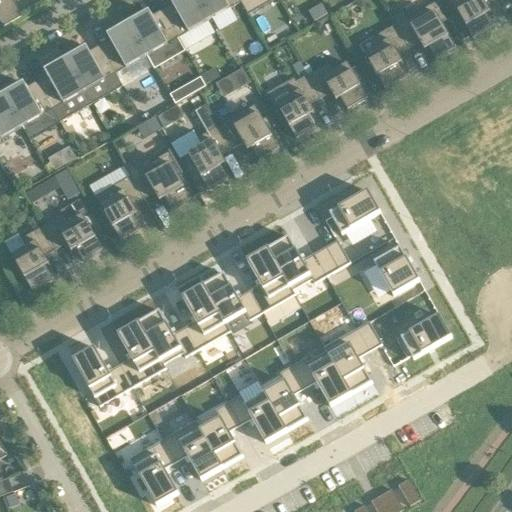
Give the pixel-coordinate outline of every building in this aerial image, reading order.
[(0,0),(0,19),(5,28),(23,18),(12,0),(0,0)] [(173,0),(170,2),(173,6),(162,12),(178,40),(210,22),(196,0),(173,0)] [(241,4),(238,0),(196,0),(210,22),(241,4)] [(444,0),(455,17),(459,15),(473,41),(493,29),(486,17),(491,14),(486,6),(497,0),(444,0)] [(456,51),(441,24),(445,22),(435,4),(408,20),(403,12),(391,19),(392,20),(409,51),(420,44),(425,52),(430,49),(437,62),(456,51)] [(129,25),(128,25),(147,58),(178,40),(162,12),(152,18),(150,14),(129,25)] [(351,43),(367,70),(368,70),(368,68),(371,66),(385,91),(405,80),(398,68),(403,65),(398,57),(409,51),(392,20),(351,43)] [(128,25),(128,26),(108,38),(110,42),(100,48),(116,76),(147,58),(128,25)] [(123,89),(116,76),(100,48),(89,54),(87,50),(67,61),(66,60),(66,61),(92,106),(123,89)] [(65,61),(66,62),(50,70),(47,72),(45,73),(48,78),(37,84),(53,112),(61,124),(92,106),(66,61),(65,61)] [(295,66),(303,80),(307,78),(299,63),(295,66)] [(318,71),(313,74),(307,78),(321,101),(332,95),(337,103),(341,100),(348,112),(368,101),(348,65),(333,73),(329,65),(320,70),(319,69),(318,70),(318,71)] [(216,69),(202,77),(207,86),(221,78),(216,69)] [(244,70),(231,77),(239,91),(252,84),(244,70)] [(321,101),(307,78),(303,80),(296,84),(294,80),(268,95),(274,107),(277,106),(297,141),(317,130),(310,118),(314,115),(310,107),(321,101)] [(193,83),(198,92),(207,88),(201,79),(193,83)] [(4,97),(4,96),(3,96),(22,129),(53,112),(37,84),(27,90),(24,85),(23,86),(4,97)] [(0,141),(22,129),(3,96),(3,97),(0,99),(0,141)] [(196,112),(208,133),(206,134),(207,135),(198,140),(203,148),(188,156),(209,192),(228,181),(221,168),(226,166),(222,158),(233,151),(219,128),(206,106),(196,112)] [(219,128),(233,151),(244,145),(248,153),(253,150),(260,162),(280,151),(255,108),(232,121),(231,120),(229,120),(230,122),(219,128)] [(167,112),(157,118),(164,129),(173,123),(167,112)] [(191,202),(177,176),(182,174),(171,154),(151,164),(149,161),(140,166),(137,161),(125,168),(144,202),(155,195),(160,204),(165,201),(172,213),(191,202)] [(144,202),(125,168),(124,168),(130,179),(120,185),(119,183),(118,184),(119,185),(96,199),(120,242),(140,231),(133,219),(138,216),(133,208),(144,202)] [(61,188),(72,181),(67,171),(55,178),(61,188)] [(368,193),(330,215),(332,219),(343,237),(381,215),(368,193)] [(55,222),(43,229),(56,252),(67,246),(72,254),(77,251),(84,263),(103,252),(83,216),(87,214),(80,202),(61,213),(63,217),(55,222)] [(56,252),(43,229),(21,241),(26,249),(12,257),(32,293),(52,281),(45,269),(50,266),(45,258),(56,252)] [(289,239),(268,251),(295,297),(296,297),(293,293),(313,282),(315,286),(327,279),(315,257),(303,263),(289,239)] [(338,243),(326,250),(339,272),(351,265),(338,243)] [(400,249),(375,264),(394,298),(420,283),(400,249)] [(326,250),(315,257),(327,279),(339,272),(326,250)] [(268,251),(248,262),(261,287),(250,293),(262,316),(295,297),(268,251)] [(224,276),(204,288),(230,334),(231,334),(227,326),(245,315),(250,323),(262,316),(250,293),(238,300),(224,276)] [(204,288),(183,299),(197,324),(185,330),(198,352),(230,334),(204,288)] [(160,313),(139,324),(165,371),(166,370),(164,367),(183,356),(185,359),(198,352),(185,330),(174,337),(160,313)] [(440,318),(397,342),(408,360),(412,358),(414,361),(452,339),(440,318)] [(139,324),(118,336),(132,361),(120,367),(133,389),(165,371),(139,324)] [(370,325),(358,332),(370,354),(382,347),(370,325)] [(358,332),(325,350),(352,397),(372,385),(359,361),(370,354),(358,332)] [(95,349),(74,362),(100,408),(133,389),(120,367),(109,374),(95,349)] [(305,362),(293,369),(306,391),(317,385),(331,409),(352,397),(325,350),(324,351),(327,355),(307,366),(305,362)] [(286,384),(265,396),(287,434),(308,422),(294,398),(306,391),(293,369),(281,376),(286,384)] [(241,399),(228,406),(241,428),(253,422),(267,446),(287,434),(265,396),(246,407),(241,399)] [(197,424),(196,424),(223,471),(244,459),(230,435),(241,428),(228,406),(216,413),(221,421),(202,432),(197,424)] [(196,424),(164,443),(177,465),(188,459),(202,483),(223,471),(196,424)] [(164,443),(131,462),(158,508),(179,496),(165,472),(177,465),(164,443)] [(7,480),(0,482),(0,498),(12,494),(7,480)] [(398,488),(402,495),(406,501),(410,508),(420,502),(416,495),(412,488),(408,482),(398,488)] [(381,497),(371,504),(375,510),(375,511),(402,511),(404,511),(400,505),(396,498),(392,491),(381,497)] [(15,494),(5,498),(9,510),(19,506),(15,494)] [(284,511),(281,502),(250,511),(284,511)]
